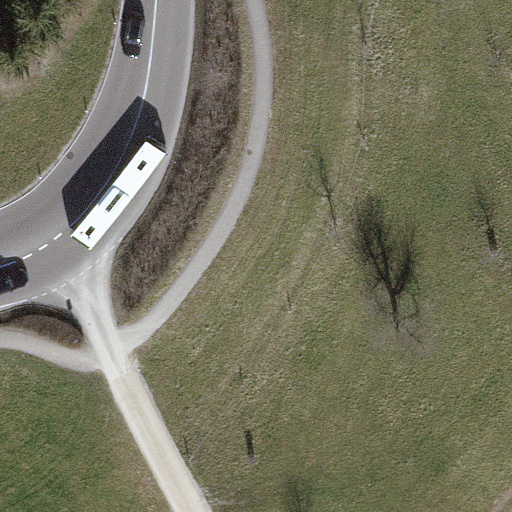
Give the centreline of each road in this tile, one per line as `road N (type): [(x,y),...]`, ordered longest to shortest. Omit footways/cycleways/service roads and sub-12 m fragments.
road 1 (secondary): [(158,0),(142,110),(103,194),(55,243),(0,269)]
road 2 (track): [(55,243),(191,511)]
